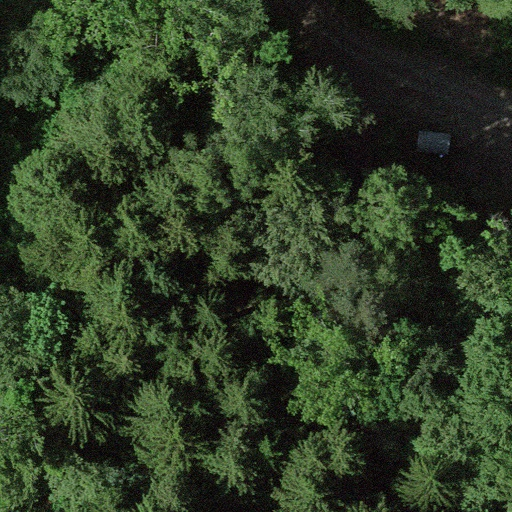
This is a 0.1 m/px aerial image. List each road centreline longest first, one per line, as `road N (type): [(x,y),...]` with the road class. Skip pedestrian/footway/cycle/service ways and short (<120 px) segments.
road 1 (track): [(482,511),(329,41)]
road 2 (track): [(511,105),(329,41)]
